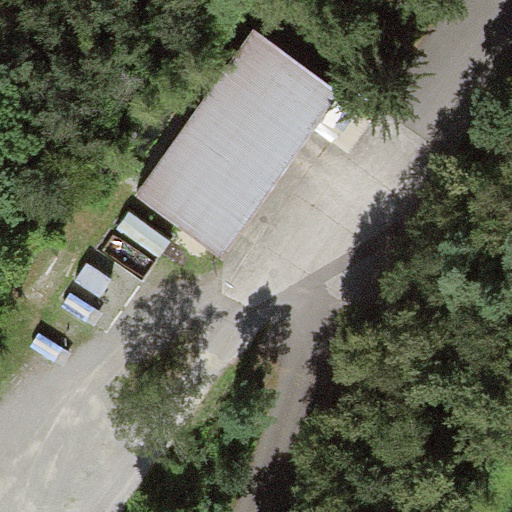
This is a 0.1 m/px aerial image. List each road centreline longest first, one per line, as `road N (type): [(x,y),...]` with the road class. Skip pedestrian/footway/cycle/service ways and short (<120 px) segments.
road 1 (track): [(0,434),(33,382),(211,284),(360,231),(417,123),(511,5)]
road 2 (track): [(360,231),(260,511)]
